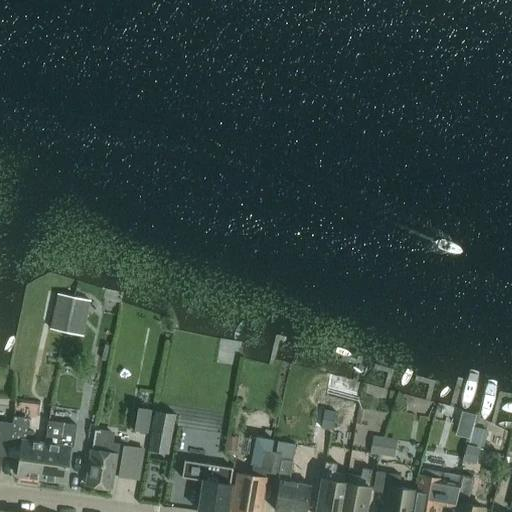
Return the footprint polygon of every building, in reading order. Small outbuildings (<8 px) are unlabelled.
[(66,333),(73,297),(57,294),(50,329),(66,333)] [(91,301),(73,297),(66,333),(83,336),(91,301)] [(233,366),(233,346),(219,345),(218,366),(233,366)] [(137,431),(151,433),(155,409),(141,407),(137,431)] [(148,451),(168,454),(175,414),(155,410),(148,451)] [(455,436),(468,440),(471,427),(473,427),(476,416),(461,412),(455,436)] [(13,427),(15,417),(13,416),(12,424),(0,422),(0,455),(8,456),(9,449),(13,427)] [(28,419),(15,417),(13,427),(9,449),(20,450),(17,476),(41,479),(46,444),(49,421),(48,421),(45,444),(30,442),(31,432),(26,431),(28,419)] [(49,421),(46,444),(41,479),(64,482),(69,447),(73,448),(76,425),(49,421)] [(384,453),(385,445),(365,442),(368,426),(354,424),(351,449),(384,453)] [(471,427),(468,440),(466,447),(483,451),(488,431),(473,427),(471,427)] [(93,441),(91,450),(85,485),(111,489),(114,475),(118,476),(118,477),(141,481),(146,449),(124,445),(94,440),(94,442),(93,441)] [(282,453),(282,454),(279,474),(277,480),(280,481),(274,511),(281,511),(305,511),(310,485),(288,482),(295,445),(277,442),(276,452),(282,453)] [(253,466),(251,476),(238,473),(232,511),(258,511),(264,478),(265,472),(279,474),(282,454),(263,450),(260,467),(253,466)] [(198,510),(207,511),(226,511),(234,468),(184,460),(181,478),(202,481),(198,510)] [(340,511),(347,475),(336,473),(337,464),(325,462),(316,511),(340,511)] [(347,475),(340,511),(364,511),(372,470),(361,469),(360,477),(347,475)] [(421,476),(419,476),(413,511),(436,511),(438,506),(454,508),(454,510),(458,511),(465,476),(461,476),(461,477),(422,469),(421,476)] [(409,511),(412,490),(398,488),(400,476),(376,472),(372,492),(390,494),(387,511),(409,511)] [(465,476),(458,511),(457,511),(481,511),(483,508),(467,504),(473,478),(465,476)]
